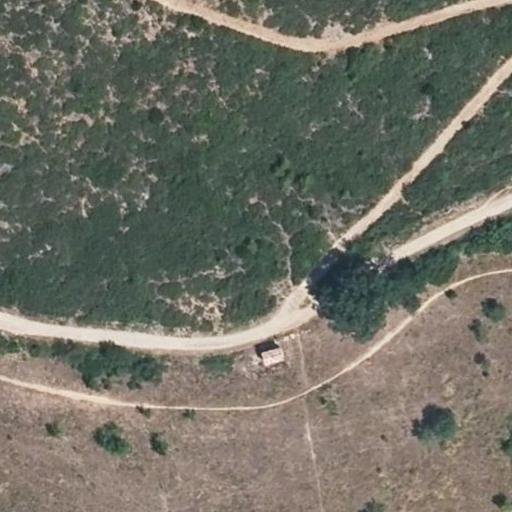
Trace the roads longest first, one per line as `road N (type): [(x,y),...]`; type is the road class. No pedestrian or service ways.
road 1 (track): [(0,379),(131,405),(240,409),(306,397),(468,280),(511,271)]
road 2 (track): [(505,0),(368,40),(312,46),(161,0)]
road 3 (track): [(286,316),(511,67)]
road 4 (track): [(286,316),(246,337),(186,343),(0,317)]
road 5 (track): [(511,200),(286,316)]
